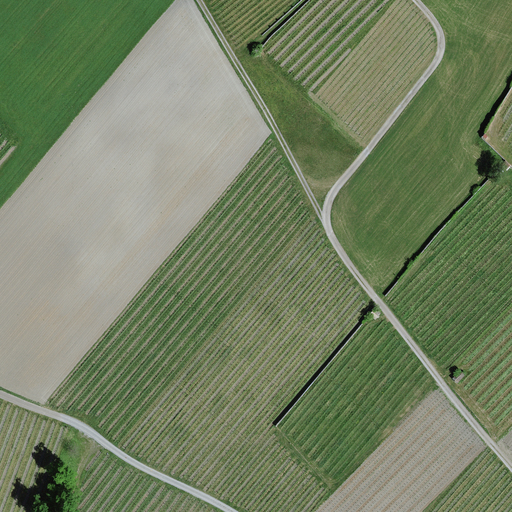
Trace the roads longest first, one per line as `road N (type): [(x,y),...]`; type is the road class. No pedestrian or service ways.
road 1 (track): [(415,0),(439,34),(435,61),(337,188),(326,222),(350,269),(511,469)]
road 2 (track): [(0,394),(82,426),(230,511)]
road 3 (track): [(326,222),(199,0)]
